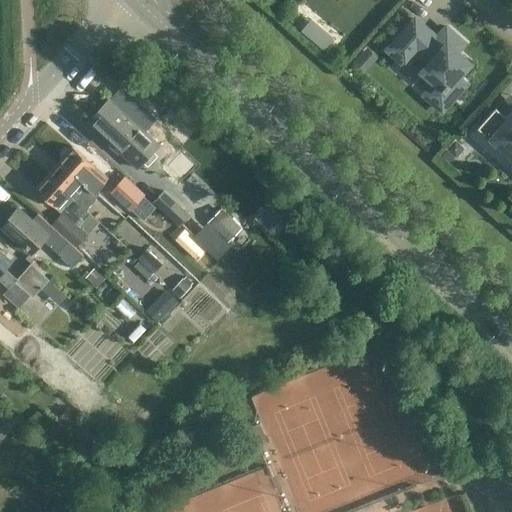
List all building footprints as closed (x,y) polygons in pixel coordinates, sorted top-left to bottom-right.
[(325,46),(335,34),(312,17),(303,29),(325,46)] [(455,52),(463,43),(446,28),(436,38),(415,19),(388,49),(404,64),(398,71),(442,110),(465,84),(456,77),(468,63),(455,52)] [(136,170),(159,146),(109,99),(86,123),(136,170)] [(511,159),(511,108),(505,117),(497,109),(496,107),(477,128),(511,159)] [(72,148),(59,162),(81,182),(80,183),(97,198),(98,196),(105,188),(111,182),(105,177),(99,172),(94,167),(72,148)] [(59,162),(47,176),(74,199),(74,198),(79,203),(80,202),(87,209),(97,198),(80,183),(81,182),(59,162)] [(47,176),(34,190),(56,210),(63,202),(69,207),(67,209),(78,219),(86,210),(87,209),(80,202),(79,203),(74,198),(74,199),(47,176)] [(155,207),(142,195),(143,194),(125,178),(112,192),(130,208),(143,221),(155,207)] [(163,190),(152,202),(180,226),(190,214),(163,190)] [(267,206),(258,214),(273,231),(282,223),(267,206)] [(211,222),(230,239),(242,225),(223,207),(211,222)] [(17,208),(2,225),(32,252),(43,240),(72,267),(83,255),(53,228),(38,214),(31,221),(17,208)] [(62,213),(52,224),(77,246),(87,235),(63,213),(62,213)] [(154,269),(163,261),(151,246),(142,253),(154,269)] [(0,250),(0,280),(9,288),(3,295),(19,308),(30,295),(33,297),(49,280),(31,264),(24,271),(15,282),(3,271),(11,261),(0,250)] [(148,306),(159,318),(178,300),(167,288),(148,306)]
